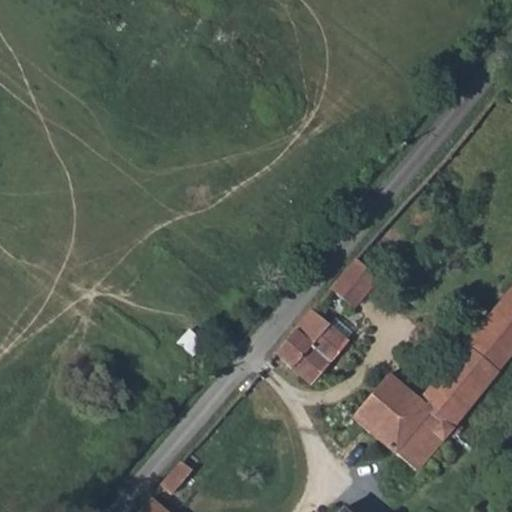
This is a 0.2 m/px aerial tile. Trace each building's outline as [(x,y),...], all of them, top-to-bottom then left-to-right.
[(374,254),(365,246),(354,259),(364,267),(374,254)] [(378,281),(354,259),(326,291),(351,312),(378,281)] [(453,436),(460,429),(452,422),(511,350),(511,289),(416,402),(385,376),(350,418),(412,471),(447,431),(453,436)] [(325,324),(309,310),(272,353),(290,370),(292,369),(307,383),(351,332),(333,316),(325,324)] [(190,471),(179,462),(160,485),(170,493),(190,471)] [(163,511),(148,499),(136,511),(338,511),(336,510),(335,511),(163,511)]
